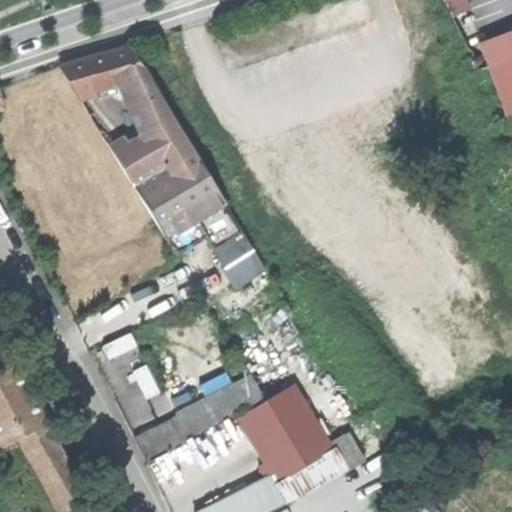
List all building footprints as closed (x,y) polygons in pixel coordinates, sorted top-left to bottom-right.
[(463,0),(443,0),(456,27),(472,20),(463,0)] [(511,130),(511,33),(480,45),(511,130)] [(99,56),(60,67),(79,98),(114,88),(116,92),(121,93),(134,122),(141,135),(112,152),(176,256),(190,247),(178,230),(193,221),(237,287),(266,268),(194,151),(192,151),(147,78),(149,78),(131,47),(99,56)] [(511,201),(511,160),(498,165),(511,201)] [(15,366),(0,374),(0,444),(2,447),(25,435),(63,511),(91,511),(30,395),(15,366)] [(173,419),(133,438),(139,451),(145,464),(186,442),(183,438),(253,403),(242,381),(173,417),(173,419)] [(294,385),(239,420),(273,475),(200,511),(269,511),(318,486),(364,462),(346,432),(333,440),(336,445),(332,448),(294,385)] [(511,511),(511,458),(504,449),(470,480),(498,511),(511,511)] [(493,511),(461,475),(434,499),(445,511),(493,511)] [(439,511),(425,497),(407,511),(439,511)]
